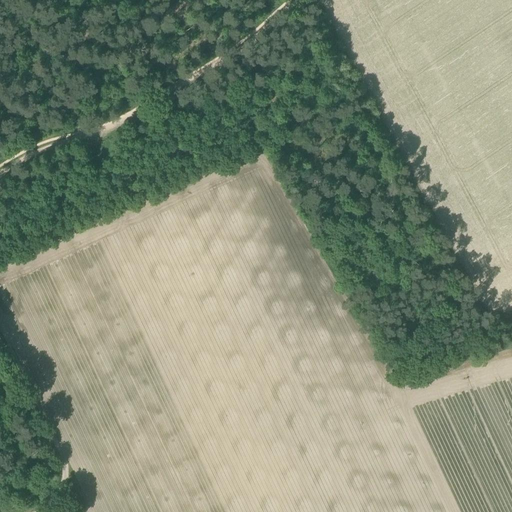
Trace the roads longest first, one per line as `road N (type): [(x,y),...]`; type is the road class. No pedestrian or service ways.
road 1 (track): [(0,177),(42,149),(98,133),(160,99),(305,0)]
road 2 (track): [(0,331),(72,480),(67,496),(43,511)]
